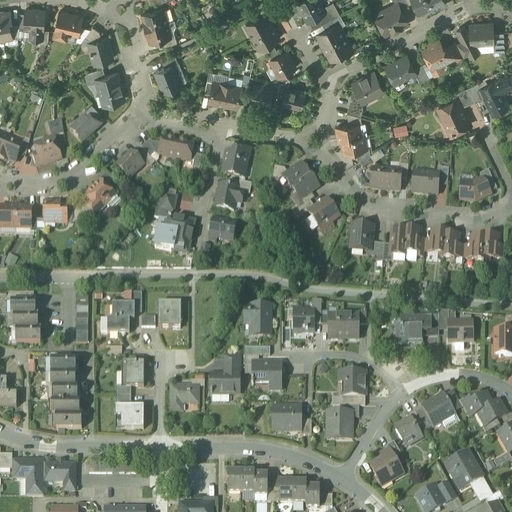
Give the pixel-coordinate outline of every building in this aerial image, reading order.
[(314,0),(304,0),(296,4),(301,13),(303,12),(308,22),(324,13),(322,9),(318,3),(316,4),(314,0)] [(428,0),(412,0),(414,2),(420,14),(432,7),(428,0)] [(428,0),(432,7),(434,10),(446,4),(444,0),(428,0)] [(324,13),(308,22),(313,30),(323,25),(335,19),(340,16),(333,3),(322,9),(324,13)] [(395,5),(383,11),(384,14),(377,18),(376,20),(378,25),(381,25),(385,34),(408,23),(400,8),(398,3),(395,5)] [(273,4),(260,12),(262,17),(267,14),(271,22),(280,17),(273,4)] [(40,10),(33,9),(33,11),(26,10),(25,14),(24,29),(30,30),(30,39),(42,40),(43,40),(43,31),(45,12),(40,11),(40,10)] [(163,9),(142,15),(146,29),(167,23),(163,9)] [(10,13),(5,14),(3,12),(0,12),(0,22),(3,40),(13,39),(10,26),(12,25),(10,13)] [(82,17),(60,12),(55,31),(56,31),(54,38),(66,40),(67,34),(78,36),(80,28),(82,17)] [(262,17),(246,26),(248,25),(251,32),(249,33),(253,39),(274,27),(271,22),(267,14),(262,17)] [(335,19),(323,25),(326,31),(338,24),(335,19)] [(167,23),(146,29),(150,43),(162,40),(171,37),(167,23)] [(12,25),(10,26),(13,39),(18,38),(18,29),(18,24),(12,25)] [(326,31),(318,35),(324,46),(322,48),(344,36),(338,24),(326,31)] [(492,25),(477,26),(477,25),(470,25),(471,35),(471,45),(474,45),(493,43),(492,25)] [(465,26),(456,31),(462,42),(457,45),(463,57),(468,54),(470,57),(479,53),(474,45),(471,45),(471,35),(469,34),(465,26)] [(99,32),(93,27),(90,30),(85,37),(90,41),(90,43),(102,40),(99,32)] [(253,39),(252,39),(252,40),(250,41),(253,46),(255,45),(258,47),(260,50),(272,43),(279,39),(274,31),(275,30),(274,27),(253,39)] [(90,30),(80,28),(78,36),(76,43),(80,44),(85,37),(90,30)] [(504,34),(496,34),(497,51),(494,52),(505,51),(504,34)] [(171,37),(162,40),(164,48),(176,44),(174,36),(171,37)] [(344,36),(322,48),(325,54),(327,53),(331,61),(339,56),(340,58),(353,52),(344,36)] [(102,40),(90,43),(92,50),(91,51),(95,65),(113,59),(107,38),(102,40)] [(441,41),(432,46),(430,42),(428,43),(427,45),(428,48),(422,51),(431,69),(440,65),(454,58),(455,57),(450,48),(449,46),(444,49),(441,41)] [(272,43),(260,50),(262,55),(275,48),(272,43)] [(365,45),(356,50),(356,52),(353,54),(355,57),(367,50),(365,45)] [(457,45),(450,48),(455,57),(454,58),(456,60),(463,57),(457,45)] [(287,52),(270,61),(278,76),(279,77),(286,73),(296,68),(287,52)] [(175,56),(161,61),(164,69),(174,65),(178,63),(175,56)] [(407,56),(386,67),(395,84),(402,81),(415,73),(416,73),(414,69),(407,56)] [(164,69),(155,73),(164,93),(180,86),(176,75),(178,74),(174,65),(164,69)] [(422,65),(414,69),(416,73),(415,73),(421,84),(429,79),(422,65)] [(440,65),(431,69),(434,76),(443,71),(440,65)] [(103,69),(89,73),(87,74),(90,85),(97,83),(96,80),(105,78),(103,69)] [(286,73),(279,77),(278,76),(273,79),(273,82),(280,84),(282,84),(290,80),(286,73)] [(375,73),(353,84),(356,90),(362,101),(375,95),(376,97),(385,92),(375,73)] [(105,78),(96,80),(97,83),(101,98),(104,97),(106,105),(125,100),(117,74),(105,78)] [(213,82),(207,81),(204,94),(210,95),(213,82)] [(402,81),(395,84),(397,90),(405,86),(402,81)] [(227,85),(213,82),(210,95),(209,103),(223,106),(227,85)] [(249,84),(242,82),(241,88),(242,88),(240,95),(246,96),(249,84)] [(280,84),(273,82),(271,88),(273,88),(271,98),(277,99),(278,90),(280,84)] [(241,88),(227,85),(223,106),(238,109),(240,95),(242,88),(241,88)] [(271,88),(255,85),(251,103),(269,107),(271,98),(273,88),(271,88)] [(481,98),(475,85),(468,88),(474,102),(481,98)] [(468,88),(454,95),(457,100),(458,100),(462,108),(474,102),(468,88)] [(305,94),(286,89),(285,92),(282,104),(283,105),(301,109),(305,94)] [(492,93),(501,111),(509,107),(500,89),(492,93)] [(277,99),(274,113),(281,116),(283,105),(282,104),(285,92),(278,90),(277,99)] [(356,90),(351,93),(350,97),(351,97),(347,114),(360,117),(361,117),(363,108),(360,102),(362,101),(356,90)] [(501,111),(492,93),(484,97),(493,115),(501,111)] [(457,100),(438,109),(450,134),(456,132),(458,132),(463,130),(464,128),(470,125),(462,108),(458,100),(457,100)] [(100,115),(92,105),(84,112),(88,115),(90,113),(96,119),(100,115)] [(88,115),(77,125),(80,128),(73,134),(82,144),(102,125),(96,119),(90,113),(88,115)] [(347,114),(349,126),(358,125),(362,125),(360,117),(347,114)] [(61,121),(47,125),(51,138),(53,138),(63,135),(61,121)] [(395,137),(408,134),(406,124),(393,126),(395,137)] [(349,126),(337,129),(339,141),(342,141),(361,137),(360,137),(358,125),(349,126)] [(9,139),(0,135),(0,158),(1,159),(9,139)] [(361,137),(342,141),(344,153),(356,151),(366,149),(364,137),(367,137),(367,136),(366,136),(360,137),(361,137)] [(51,138),(45,140),(46,143),(34,147),(37,155),(33,156),(36,168),(44,165),(44,166),(55,163),(55,162),(60,160),(60,159),(58,152),(57,152),(53,138),(51,138)] [(23,144),(9,139),(1,159),(4,160),(5,159),(15,163),(19,155),(23,145),(22,145),(23,144)] [(30,142),(24,139),(23,144),(22,145),(23,145),(19,155),(26,158),(30,142)] [(174,160),(178,142),(174,141),(174,142),(162,139),(161,145),(149,142),(154,155),(164,157),(164,158),(174,160)] [(149,142),(142,149),(144,151),(150,158),(154,155),(149,142)] [(178,142),(174,160),(184,163),(185,161),(194,163),(195,163),(196,156),(198,148),(193,147),(194,146),(182,143),(182,142),(178,142)] [(251,147),(235,144),(233,154),(248,157),(248,158),(249,159),(251,147)] [(366,149),(356,151),(359,164),(370,156),(369,148),(366,149)] [(144,151),(136,159),(142,165),(143,164),(148,168),(154,162),(150,158),(144,151)] [(136,159),(131,153),(116,167),(128,180),(137,171),(136,170),(142,165),(136,159)] [(233,154),(227,153),(224,166),(225,166),(223,173),(231,175),(241,178),(242,171),(245,172),(248,158),(248,157),(233,154)] [(202,157),(196,156),(195,163),(194,163),(193,168),(199,170),(202,157)] [(370,156),(359,164),(363,170),(374,162),(370,156)] [(301,165),(284,177),(292,189),(310,176),(308,173),(307,174),(301,165)] [(449,170),(438,169),(439,170),(439,175),(438,186),(448,187),(449,170)] [(379,172),(372,171),(370,190),(381,191),(381,192),(385,192),(387,171),(379,170),(379,172)] [(401,172),(387,171),(385,192),(388,192),(400,192),(401,180),(401,173),(400,173),(401,172)] [(498,191),(488,172),(480,176),(482,181),(483,180),(490,195),(498,191)] [(439,175),(414,173),(412,194),(437,197),(438,186),(439,175)] [(310,176),(292,189),(300,201),(311,194),(318,189),(312,180),(312,179),(310,176)] [(482,181),(472,185),(462,184),(460,202),(476,203),(491,197),(490,195),(483,180),(482,181)] [(252,185),(230,181),(229,188),(244,191),(243,194),(250,196),(252,185)] [(100,182),(85,197),(90,203),(86,207),(95,216),(106,206),(115,197),(100,182)] [(229,188),(220,186),(215,208),(234,212),(236,202),(241,203),(241,204),(241,205),(243,194),(244,191),(229,188)] [(174,251),(175,247),(189,250),(190,245),(191,244),(192,241),(191,239),(194,223),(171,219),(172,213),(173,213),(176,199),(175,199),(176,193),(165,191),(157,200),(155,209),(156,209),(154,219),(167,222),(165,231),(158,229),(155,247),(174,251)] [(311,194),(300,201),(304,207),(310,203),(315,199),(311,194)] [(115,197),(106,206),(112,212),(121,204),(115,197)] [(327,200),(322,204),(318,207),(314,209),(308,213),(309,214),(324,236),(334,229),(331,224),(339,218),(327,200)] [(180,207),(179,212),(191,213),(192,203),(187,202),(186,208),(180,207)] [(304,207),(293,214),(298,221),(309,214),(308,213),(314,209),(310,203),(304,207)] [(60,204),(45,204),(45,211),(43,212),(43,218),(45,219),(45,221),(55,221),(55,224),(66,225),(66,223),(66,207),(60,207),(60,204)] [(77,207),(66,207),(66,223),(77,223),(77,219),(77,207)] [(86,207),(77,207),(77,219),(90,219),(92,219),(93,219),(95,216),(86,207)] [(16,208),(1,208),(1,229),(16,229),(16,208)] [(31,209),(16,208),(16,229),(30,230),(31,230),(31,219),(31,209)] [(236,225),(213,221),(209,241),(215,243),(216,239),(219,237),(222,238),(224,240),(231,242),(233,240),(236,225)] [(363,226),(361,228),(354,227),(352,228),(351,234),(353,236),(352,249),(363,249),(363,252),(366,252),(371,253),(372,244),(372,238),(371,236),(372,229),(367,228),(366,226),(363,226)] [(404,231),(392,230),(391,246),(390,256),(394,256),(393,263),(405,264),(405,265),(406,261),(406,253),(407,230),(404,230),(404,231)] [(420,231),(407,230),(406,253),(406,261),(416,262),(417,258),(417,254),(418,254),(419,241),(420,231)] [(446,234),(432,232),(431,242),(430,255),(444,256),(446,234)] [(459,238),(449,237),(449,234),(446,234),(444,256),(443,259),(457,260),(458,248),(459,238)] [(481,239),(472,239),(471,249),(470,261),(484,262),(484,259),(485,237),(482,236),(481,239)] [(499,238),(485,237),(484,259),(497,260),(498,248),(499,238)] [(425,242),(419,241),(418,254),(417,254),(417,258),(424,259),(424,254),(425,242)] [(384,245),(372,244),(371,253),(366,252),(366,257),(383,258),(384,245)] [(391,246),(384,245),(383,258),(383,262),(393,263),(394,256),(390,256),(391,246)] [(6,263),(14,266),(17,259),(9,256),(6,263)] [(34,294),(7,294),(6,302),(11,303),(11,302),(34,302),(34,294)] [(142,295),(131,294),(131,306),(135,306),(135,308),(142,308),(142,295)] [(321,302),(313,301),(313,313),(314,313),(314,326),(321,326),(321,302)] [(34,302),(11,302),(11,303),(11,316),(14,316),(36,316),(36,302),(34,302)] [(181,305),(158,305),(158,329),(181,329),(181,305)] [(131,306),(113,306),(113,320),(130,321),(135,321),(135,308),(135,306),(131,306)] [(270,307),(251,307),(251,308),(245,308),(245,325),(251,325),(251,337),(270,337),(270,322),(269,322),(269,316),(270,316),(270,307)] [(455,313),(438,312),(439,323),(439,328),(448,328),(448,324),(454,324),(456,324),(455,313)] [(313,313),(294,313),(294,332),(306,332),(306,334),(314,334),(314,326),(314,313),(313,313)] [(36,316),(14,316),(13,330),(16,330),(38,330),(38,316),(36,316)] [(344,342),(344,316),(329,316),(329,342),(344,342)] [(359,316),(344,316),(344,342),(359,341),(359,316)] [(156,318),(142,318),(142,329),(156,329),(156,318)] [(427,319),(401,319),(401,329),(396,329),(396,345),(409,345),(409,343),(422,343),(422,337),(426,337),(426,334),(427,334),(427,323),(427,319)] [(113,320),(108,320),(107,335),(130,335),(130,321),(113,320)] [(439,328),(439,323),(427,323),(427,334),(426,334),(426,337),(439,337),(439,328)] [(472,325),(472,324),(456,324),(454,324),(448,324),(448,328),(449,343),(462,342),(462,345),(464,345),(464,344),(471,344),(471,325),(472,325)] [(38,330),(16,330),(16,344),(41,344),(41,330),(38,330)] [(511,331),(511,332),(505,332),(503,334),(499,334),(497,336),(497,344),(495,346),(495,353),(497,356),(503,356),(505,358),(511,357),(511,331)] [(29,355),(28,373),(38,373),(39,356),(29,355)] [(281,396),(282,364),(258,364),(258,359),(244,359),(244,366),(253,366),(253,389),(267,389),(267,396),(281,396)] [(76,360),(51,360),(51,374),(68,374),(76,374),(76,360)] [(225,377),(209,377),(209,398),(239,398),(240,360),(225,360),(225,377)] [(144,364),(122,364),(122,374),(126,374),(126,388),(131,388),(144,389),(144,364)] [(366,373),(340,373),(340,384),(343,384),(343,398),(365,398),(366,398),(366,373)] [(68,374),(51,374),(51,388),(52,388),(76,388),(76,374),(68,374)] [(76,388),(52,388),(52,402),(78,402),(78,388),(76,388)] [(126,388),(116,388),(116,396),(131,397),(131,388),(126,388)] [(192,388),(171,388),(171,413),(180,413),(180,405),(199,405),(199,388),(192,388)] [(458,405),(451,393),(445,397),(452,408),(458,405)] [(7,395),(0,394),(0,408),(17,409),(17,395),(7,395)] [(478,399),(476,396),(463,404),(471,418),(478,414),(492,406),(492,405),(486,395),(478,399)] [(131,397),(116,396),(116,408),(131,408),(131,397)] [(445,396),(422,409),(433,428),(442,423),(454,416),(455,415),(452,408),(445,397),(445,396)] [(343,398),(340,398),(340,407),(346,407),(359,407),(365,407),(365,398),(343,398)] [(78,402),(52,402),(52,417),(53,417),(80,417),(80,402),(78,402)] [(492,406),(478,414),(478,415),(479,414),(486,426),(485,427),(497,421),(506,415),(499,402),(492,405),(492,406)] [(359,407),(346,407),(346,414),(352,414),(352,419),(359,419),(359,407)] [(131,408),(116,408),(116,417),(122,417),(122,431),(144,431),(144,408),(131,408)] [(302,409),(272,409),(272,433),(301,433),(302,433),(302,422),(302,409)] [(433,428),(422,409),(415,412),(421,424),(426,432),(433,428)] [(421,424),(415,412),(407,417),(409,421),(412,419),(416,427),(421,424)] [(346,414),(327,414),(327,432),(332,432),(332,441),(352,441),(352,419),(352,414),(346,414)] [(454,416),(442,423),(445,429),(457,422),(454,416)] [(53,433),(81,433),(81,417),(80,417),(53,417),(53,433)] [(409,421),(395,429),(403,442),(410,438),(413,444),(423,438),(416,427),(412,419),(409,421)] [(497,421),(485,427),(483,428),(486,434),(500,426),(497,421)] [(312,422),(302,422),(302,433),(301,433),(301,437),(312,437),(312,422)] [(511,426),(497,434),(503,444),(506,442),(511,452),(509,454),(509,455),(511,452),(511,426)] [(401,455),(394,444),(387,448),(389,451),(389,450),(395,459),(401,455)] [(1,451),(0,450),(0,470),(12,470),(12,462),(12,456),(1,456),(1,451)] [(389,451),(380,456),(383,460),(370,467),(380,485),(389,480),(391,483),(404,475),(395,459),(389,450),(389,451)] [(483,480),(467,452),(446,464),(461,492),(470,487),(483,480)] [(509,454),(494,463),(497,469),(511,460),(509,455),(509,454)] [(485,464),(489,471),(496,468),(492,461),(485,464)] [(35,462),(19,462),(19,463),(13,463),(13,462),(12,462),(12,470),(12,480),(28,480),(28,498),(44,498),(44,482),(44,470),(35,470),(35,462)] [(75,465),(44,465),(44,470),(44,482),(64,482),(64,493),(75,493),(75,465)] [(241,472),(228,472),(228,494),(241,494),(241,472)] [(254,472),(241,472),(241,494),(254,494),(254,475),(254,472)] [(268,475),(254,475),(254,494),(254,497),(267,497),(267,489),(268,475)] [(493,497),(483,480),(470,487),(480,504),(485,501),(493,497)] [(445,481),(418,495),(427,511),(437,511),(456,502),(445,481)] [(293,482),(279,482),(279,489),(279,503),(279,504),(293,504),(293,482)] [(306,482),(293,482),(293,504),(306,504),(306,487),(306,482)] [(320,487),(306,487),(306,504),(306,509),(320,509),(320,508),(320,492),(320,487)] [(493,497),(485,501),(489,508),(497,504),(504,501),(499,493),(493,497)] [(218,499),(202,499),(202,505),(212,505),(212,508),(218,508),(218,499)]
